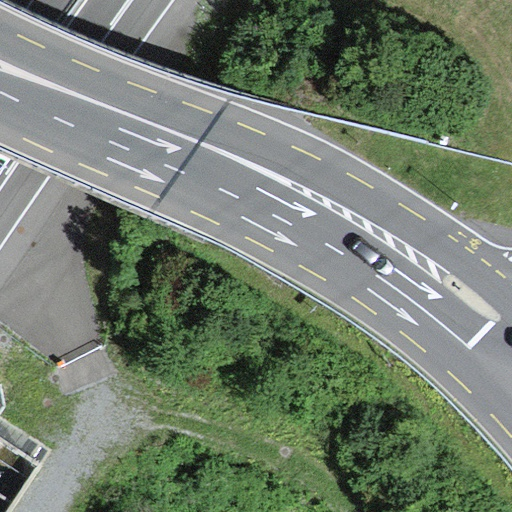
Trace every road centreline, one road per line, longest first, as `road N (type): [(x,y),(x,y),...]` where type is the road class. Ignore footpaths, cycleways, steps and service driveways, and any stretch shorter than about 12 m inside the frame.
road 1 (secondary): [(498,294),(421,235),(276,156),(0,36)]
road 2 (secondary): [(0,102),(174,180),(316,256),(468,368)]
road 3 (track): [(352,511),(286,457),(175,422),(91,407)]
road 4 (trunk): [(0,187),(130,0)]
